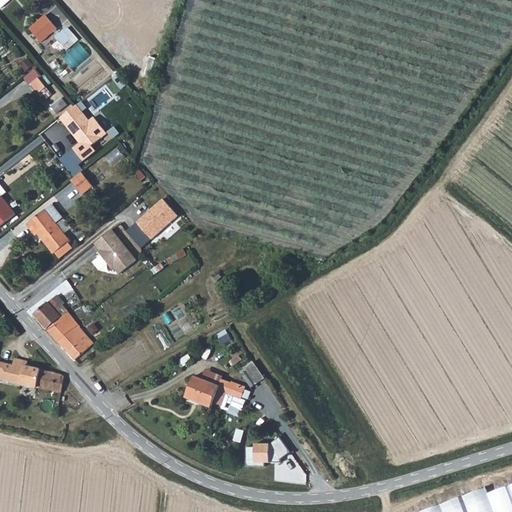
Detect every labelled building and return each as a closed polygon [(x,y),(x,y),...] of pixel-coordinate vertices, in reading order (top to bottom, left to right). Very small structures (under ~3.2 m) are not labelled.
[(42,37),(57,22),(45,9),(29,23),(42,37)] [(67,52),(81,39),(70,26),(56,38),(67,52)] [(80,50),(88,59),(93,55),(85,46),(80,50)] [(24,65),(29,71),(36,65),(31,59),(24,65)] [(126,78),(119,70),(113,75),(119,83),(126,78)] [(41,91),(50,84),(41,73),(32,80),(41,91)] [(65,98),(55,106),(59,112),(70,105),(65,98)] [(81,105),(64,118),(82,140),(84,140),(85,143),(78,149),(88,161),(100,151),(96,146),(111,134),(98,117),(93,121),(81,105)] [(79,174),(68,182),(74,190),(85,181),(79,174)] [(2,193),(8,188),(0,177),(0,223),(17,210),(2,193)] [(90,188),(85,181),(74,190),(79,196),(90,188)] [(137,220),(151,238),(179,215),(164,198),(137,220)] [(53,255),(56,253),(71,241),(58,223),(65,218),(55,204),(27,225),(36,237),(38,236),(53,255)] [(137,258),(113,227),(95,241),(100,248),(99,249),(113,267),(114,265),(120,272),(137,258)] [(71,241),(56,253),(61,257),(75,246),(71,241)] [(35,297),(40,293),(34,287),(30,291),(35,297)] [(63,315),(67,312),(53,296),(35,312),(47,325),(61,313),(63,315)] [(164,316),(181,339),(196,328),(179,305),(164,316)] [(47,325),(59,339),(81,321),(70,309),(67,312),(63,315),(61,313),(47,325)] [(84,324),(81,321),(59,339),(76,357),(95,342),(81,327),(84,324)] [(37,392),(40,385),(63,391),(66,376),(65,375),(28,364),(29,360),(13,356),(10,364),(0,361),(0,371),(0,372),(0,375),(16,380),(15,383),(30,387),(29,390),(37,392)] [(268,375),(257,359),(248,364),(251,368),(245,371),(254,384),(268,375)] [(224,376),(222,384),(196,374),(187,396),(213,406),(215,402),(222,405),(227,391),(235,394),(232,403),(244,408),(247,398),(243,396),(247,385),(224,376)] [(511,511),(511,484),(489,493),(486,486),(418,511),(511,511)]
